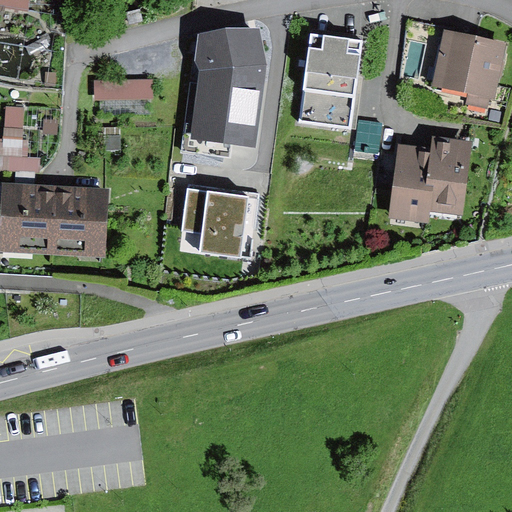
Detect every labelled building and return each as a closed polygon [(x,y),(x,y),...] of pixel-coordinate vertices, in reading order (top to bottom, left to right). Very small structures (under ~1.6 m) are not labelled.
[(0,0),(0,7),(28,13),(30,0),(0,0)] [(364,38),(312,31),(299,124),(352,131),(364,38)] [(189,77),(200,77),(199,98),(185,96),(179,154),(229,163),(232,146),(258,152),(266,93),(259,33),(213,49),(213,38),(189,47),(189,77)] [(507,47),(446,34),(434,89),(495,102),(507,47)] [(153,82),(95,81),(95,100),(152,101),(153,82)] [(25,107),(3,106),(1,159),(0,158),(0,172),(40,174),(40,158),(30,158),(30,140),(23,139),(25,107)] [(59,128),(60,108),(28,107),(28,127),(59,128)] [(435,155),(402,150),(392,225),(431,230),(433,214),(467,219),(478,144),(438,139),(435,155)] [(58,189),(3,185),(0,236),(0,252),(53,256),(58,189)] [(110,192),(58,189),(53,256),(106,259),(110,192)] [(260,196),(185,190),(181,235),(206,237),(204,258),(254,262),(260,196)]
